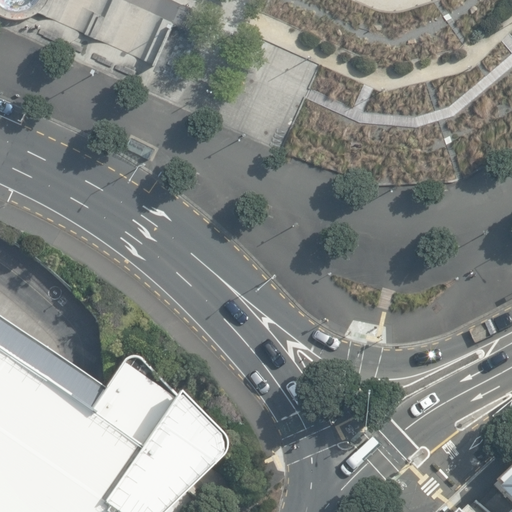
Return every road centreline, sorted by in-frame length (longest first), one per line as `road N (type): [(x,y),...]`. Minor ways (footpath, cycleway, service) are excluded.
road 1 (secondary): [(144,226),(295,331),(366,359),(424,358),(511,328)]
road 2 (primary): [(144,226),(293,409),(309,474),(305,511)]
road 3 (secondary): [(511,367),(428,413),(325,511)]
road 4 (primary): [(0,142),(144,226)]
